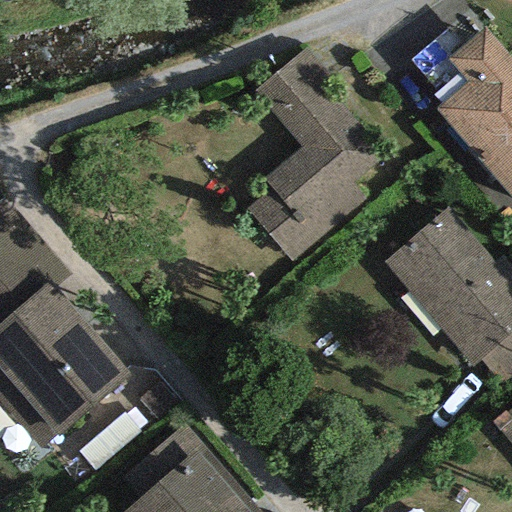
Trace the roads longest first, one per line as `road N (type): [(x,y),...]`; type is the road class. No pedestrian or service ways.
road 1 (residential): [(0,168),(288,511)]
road 2 (residential): [(376,0),(0,154)]
